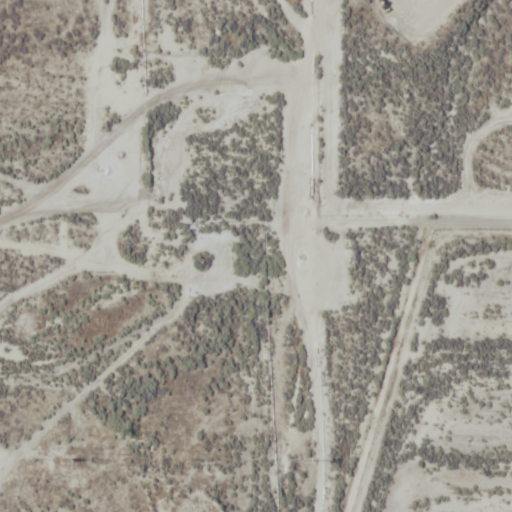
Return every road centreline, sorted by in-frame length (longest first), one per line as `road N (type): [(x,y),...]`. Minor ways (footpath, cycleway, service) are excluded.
road 1 (residential): [(511,214),(266,217),(0,474)]
road 2 (residential): [(266,217),(19,212),(0,222)]
road 3 (residential): [(19,212),(89,149),(100,124),(113,0)]
